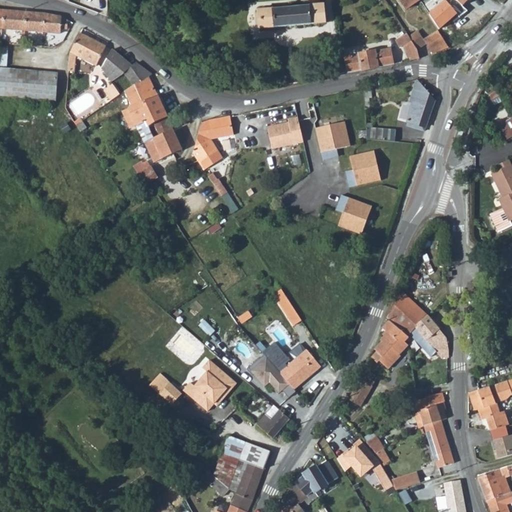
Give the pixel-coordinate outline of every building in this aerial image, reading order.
[(398,0),(405,10),(418,1),(416,0),(398,0)] [(453,0),(448,0),(430,15),(440,30),(467,11),(463,8),(453,0)] [(453,0),(463,8),(470,0),(453,0)] [(260,12),(262,30),(328,22),(325,4),(260,12)] [(3,28),(24,30),(25,13),(4,11),(3,28)] [(24,30),(43,32),(45,15),(25,13),(24,30)] [(45,15),(43,32),(60,34),(60,29),(66,29),(67,20),(64,19),(45,15)] [(450,49),(440,30),(425,39),(430,48),(434,57),(450,49)] [(69,69),(75,69),(76,56),(96,66),(106,46),(80,33),(71,50),(70,53),(69,69)] [(408,35),(396,37),(398,46),(406,44),(410,60),(420,57),(420,54),(419,51),(412,41),(408,35)] [(419,51),(420,54),(430,48),(425,39),(422,35),(412,41),(419,51)] [(345,56),(347,73),(393,64),(390,47),(345,56)] [(9,48),(2,48),(0,66),(7,66),(9,48)] [(100,68),(112,83),(123,74),(124,73),(133,66),(111,51),(100,68)] [(124,73),(134,85),(149,76),(152,74),(137,63),(133,66),(124,73)] [(0,95),(54,100),(56,74),(0,68),(0,95)] [(124,91),(131,107),(142,102),(143,103),(158,96),(149,76),(134,85),(124,91)] [(422,138),(435,101),(424,89),(417,80),(414,91),(410,104),(412,105),(406,126),(406,127),(405,132),(422,138)] [(113,84),(105,90),(112,100),(121,93),(113,84)] [(362,91),(365,112),(370,111),(368,98),(371,98),(370,90),(362,91)] [(137,126),(147,122),(149,126),(167,116),(158,96),(143,103),(135,107),(136,111),(131,113),(137,126)] [(137,126),(144,143),(173,130),(167,116),(149,126),(147,122),(137,126)] [(194,153),(204,169),(224,156),(211,135),(232,131),(231,121),(233,121),(233,117),(203,123),(194,153)] [(289,124),(268,129),(274,152),(304,144),(298,119),(288,121),(289,124)] [(511,124),(510,120),(497,127),(505,141),(511,137),(511,124)] [(366,122),(368,139),(400,143),(402,132),(380,129),(381,124),(366,122)] [(344,123),(315,129),(322,161),(331,159),(330,151),(336,150),(350,147),(344,123)] [(144,143),(154,163),(181,150),(182,149),(173,130),(144,143)] [(349,178),(351,188),(383,182),(377,152),(353,157),(355,171),(357,177),(349,178)] [(511,175),(506,164),(494,170),(497,175),(490,178),(502,202),(499,203),(504,213),(490,220),(499,236),(511,229),(510,225),(511,223),(511,175)] [(151,166),(138,175),(146,186),(159,177),(151,166)] [(210,177),(222,195),(229,190),(221,179),(219,180),(214,173),(210,177)] [(344,214),(339,227),(362,236),(373,208),(343,196),(339,205),(346,208),(344,214)] [(339,205),(337,211),(344,214),(346,208),(339,205)] [(274,294),(295,326),(303,321),(282,289),(274,294)] [(388,316),(390,319),(408,337),(423,321),(430,316),(427,312),(404,294),(388,316)] [(249,312),(238,318),(242,324),(253,317),(249,312)] [(408,337),(409,338),(406,341),(409,344),(415,338),(419,342),(433,361),(440,357),(434,349),(428,340),(441,332),(430,316),(423,321),(408,337)] [(390,319),(383,327),(388,332),(382,339),(384,341),(377,348),(384,354),(381,358),(390,366),(402,353),(401,352),(409,344),(406,341),(409,338),(408,337),(390,319)] [(428,340),(434,349),(440,357),(440,356),(443,360),(450,359),(450,352),(449,352),(446,341),(447,340),(441,332),(428,340)] [(281,373),(294,387),(307,376),(309,378),(322,366),(308,350),(281,373)] [(266,355),(249,369),(255,376),(257,374),(267,386),(272,382),(281,393),(284,391),(291,398),(298,392),(296,389),(294,387),(281,373),(266,355)] [(192,381),(186,390),(210,410),(217,402),(215,400),(221,392),(223,394),(236,379),(211,359),(204,367),(209,370),(197,385),(192,381)] [(379,385),(374,382),(377,376),(366,368),(351,398),(362,404),(371,389),(375,392),(379,385)] [(184,394),(161,374),(149,385),(172,407),(184,394)] [(294,387),(296,389),(309,378),(307,376),(294,387)] [(511,378),(470,391),(476,409),(483,406),(501,400),(511,396),(511,378)] [(239,381),(236,379),(223,394),(221,392),(215,400),(217,402),(220,404),(239,381)] [(422,409),(425,426),(426,426),(443,420),(448,417),(444,402),(447,401),(444,390),(441,391),(441,392),(430,396),(434,406),(422,409)] [(483,406),(486,417),(490,415),(495,429),(511,423),(511,417),(509,408),(504,409),(501,400),(483,406)] [(281,409),(273,418),(268,413),(258,425),(274,438),(291,418),(281,409)] [(426,426),(440,467),(456,463),(443,420),(426,426)] [(511,435),(499,439),(502,448),(500,449),(502,457),(511,454),(511,435)] [(214,475),(230,488),(237,495),(246,473),(237,470),(240,459),(265,468),(272,452),(228,437),(214,475)] [(349,451),(345,455),(362,475),(372,467),(388,489),(395,485),(382,464),(361,439),(354,444),(357,447),(351,452),(349,451)] [(232,505),(247,511),(256,492),(265,468),(240,459),(237,470),(246,473),(237,495),(232,505)] [(297,482),(298,484),(309,497),(316,492),(319,496),(320,497),(331,490),(337,501),(343,497),(346,496),(327,460),(318,466),(317,465),(304,473),(306,475),(297,482)] [(511,466),(480,477),(489,500),(510,493),(504,476),(511,472),(511,466)] [(203,476),(201,479),(222,497),(230,488),(214,475),(209,471),(203,476)] [(396,481),(401,490),(418,484),(422,482),(419,473),(396,481)] [(468,511),(462,480),(461,480),(446,484),(450,510),(444,511),(468,511)] [(284,496),(294,509),(298,506),(306,499),(309,504),(319,496),(316,492),(309,497),(298,484),(284,496)] [(489,500),(491,506),(493,511),(510,511),(508,503),(511,501),(511,491),(510,493),(489,500)]
